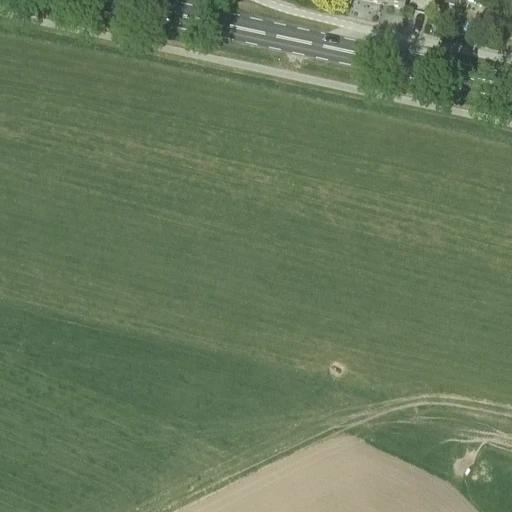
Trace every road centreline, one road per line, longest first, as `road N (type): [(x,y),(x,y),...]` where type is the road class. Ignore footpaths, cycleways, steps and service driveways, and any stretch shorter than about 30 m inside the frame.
road 1 (primary): [(511,87),(105,0)]
road 2 (track): [(511,415),(433,401),(399,406),(160,511)]
